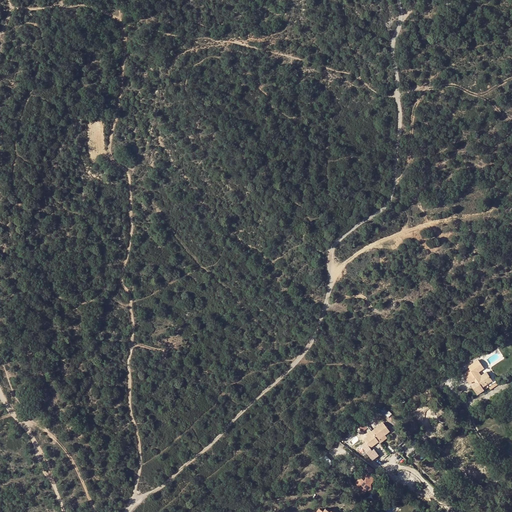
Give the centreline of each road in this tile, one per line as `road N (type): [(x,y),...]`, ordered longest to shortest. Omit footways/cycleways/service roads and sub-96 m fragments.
road 1 (track): [(134,502),(140,463),(129,405),(131,302),(119,279),(128,177),(111,158),(110,133),(123,23),(82,4),(6,6),(0,35)]
road 2 (track): [(127,511),(300,357),(324,311),(331,250),(392,194),(397,95)]
road 3 (track): [(327,287),(361,245),(481,209),(511,184)]
road 4 (track): [(395,180),(407,164),(423,89),(448,85),(477,95),(511,77)]
road 5 (track): [(64,511),(0,391)]
road 6 (track): [(13,415),(65,450),(97,511)]
